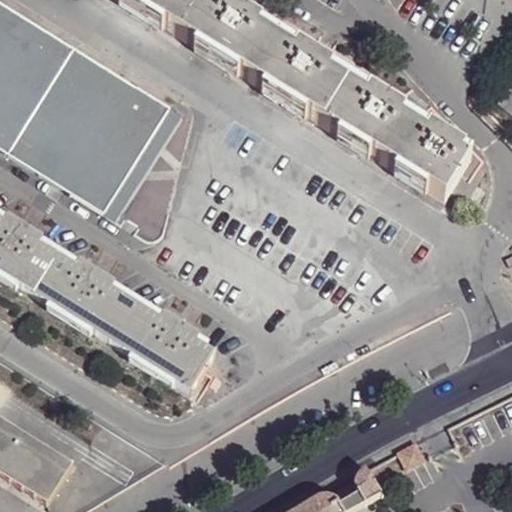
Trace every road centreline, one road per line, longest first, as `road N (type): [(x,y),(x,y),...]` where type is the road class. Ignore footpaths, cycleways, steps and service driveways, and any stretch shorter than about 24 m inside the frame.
road 1 (residential): [(0,342),(144,432),(163,436),(464,275)]
road 2 (residential): [(368,0),(502,161),(511,183),(498,234),(464,275)]
road 3 (secondary): [(233,511),(417,408)]
